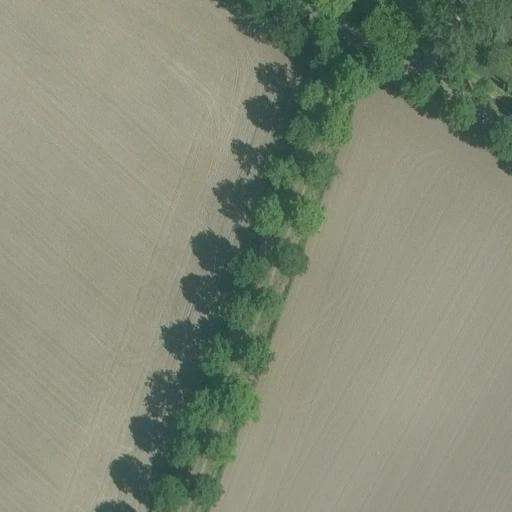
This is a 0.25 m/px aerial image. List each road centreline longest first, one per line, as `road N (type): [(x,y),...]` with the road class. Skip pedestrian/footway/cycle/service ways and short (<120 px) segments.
road 1 (track): [(185,511),(360,38)]
road 2 (unclassified): [(511,132),(297,0)]
